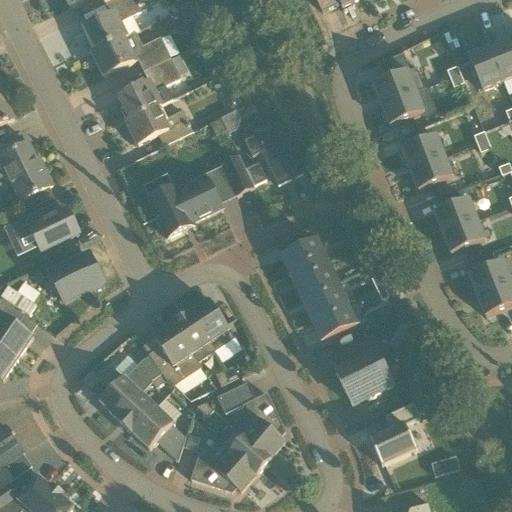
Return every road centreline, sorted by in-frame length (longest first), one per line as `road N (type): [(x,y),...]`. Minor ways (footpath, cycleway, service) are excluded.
road 1 (residential): [(156,293),(5,0)]
road 2 (residential): [(476,0),(358,53),(346,67),(344,93),(381,193)]
road 3 (residential): [(214,272),(235,280),(333,483),(319,511)]
road 4 (residential): [(123,479),(78,439),(57,401),(70,367),(156,293)]
road 5 (residential): [(381,193),(451,323),(475,352),(511,354)]
road 6 (residential): [(214,272),(288,226),(381,193)]
